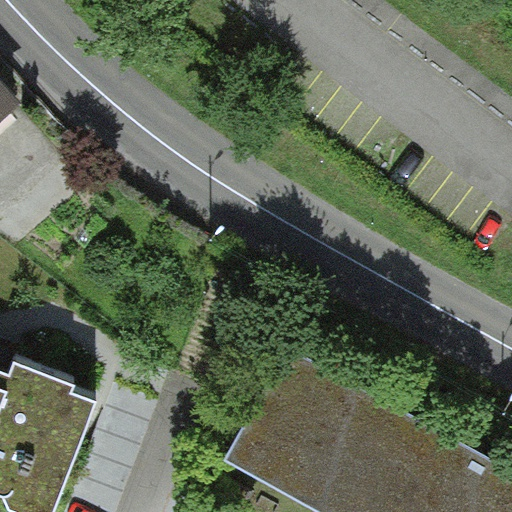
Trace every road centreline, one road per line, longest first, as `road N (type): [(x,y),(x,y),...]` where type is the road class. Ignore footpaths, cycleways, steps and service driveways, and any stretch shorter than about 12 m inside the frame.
road 1 (primary): [(1,0),(132,126),(342,266),(511,356)]
road 2 (residential): [(140,511),(188,382)]
